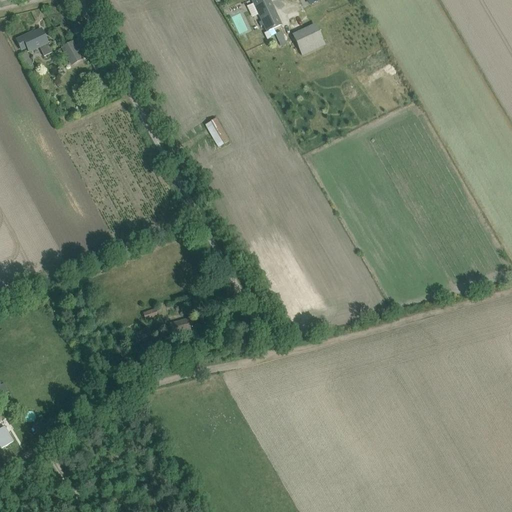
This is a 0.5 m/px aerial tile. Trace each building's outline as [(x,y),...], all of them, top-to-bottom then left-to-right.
[(251,0),(253,4),(259,15),(262,21),(258,23),(260,27),(263,25),(267,33),(273,30),(281,26),(269,0),(251,0)] [(61,39),(66,36),(61,26),(56,29),(61,39)] [(300,52),(308,48),(308,47),(322,40),(316,27),(294,38),(300,52)] [(47,43),(41,30),(30,36),(29,34),(16,41),(21,52),(27,49),(29,53),(40,48),(44,57),(52,53),(47,43)] [(71,66),(81,60),(72,43),(61,49),(71,66)] [(29,76),(35,72),(26,53),(19,56),(29,76)] [(58,122),(67,117),(65,114),(56,118),(58,122)] [(218,148),(229,142),(216,119),(205,126),(218,148)] [(145,321),(157,317),(155,309),(143,313),(145,321)] [(173,334),(192,329),(191,322),(190,320),(184,322),(170,325),(173,334)] [(0,447),(1,449),(13,442),(4,428),(0,430),(0,447)]
